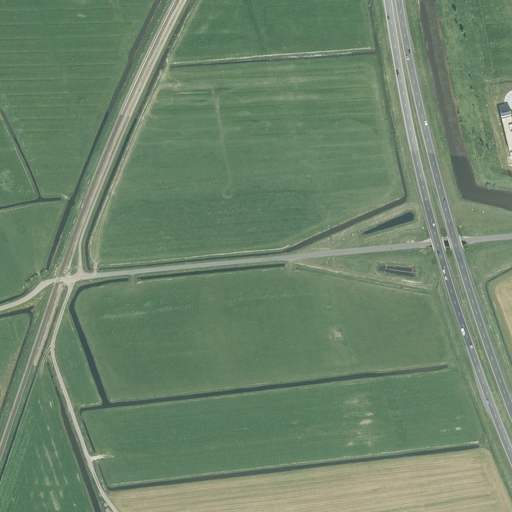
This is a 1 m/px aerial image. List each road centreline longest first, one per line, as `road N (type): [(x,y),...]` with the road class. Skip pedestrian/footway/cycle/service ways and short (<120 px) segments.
road 1 (trunk): [(387,0),(438,247),(511,457)]
road 2 (trunk): [(511,412),(455,246),(398,0)]
road 3 (unclassified): [(81,277),(431,243)]
road 4 (track): [(114,511),(51,349),(71,278)]
